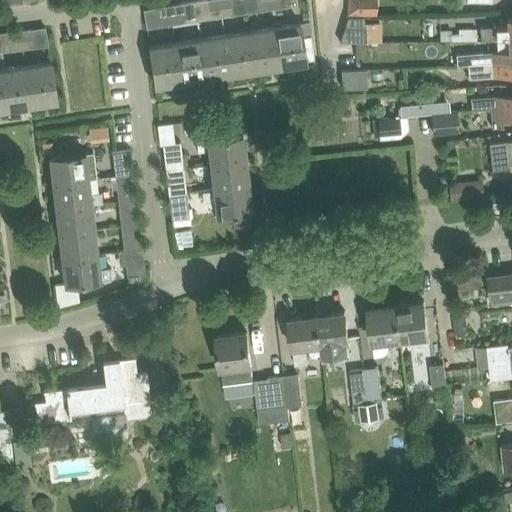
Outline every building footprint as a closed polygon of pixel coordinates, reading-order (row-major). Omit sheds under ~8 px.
[(199,0),(194,1),(197,20),(233,14),(232,5),(209,8),(207,0),(199,0)] [(260,10),(272,8),(283,6),(282,0),(258,0),(259,0),(260,10)] [(348,0),(349,1),(348,13),(375,12),(375,0),(348,0)] [(157,6),(159,16),(182,12),(183,22),(197,20),(194,1),(157,6)] [(160,25),(183,22),(182,12),(159,16),(160,25)] [(481,39),(496,38),(511,36),(511,16),(506,17),(507,23),(480,26),(481,39)] [(282,24),(274,26),(280,66),(306,62),(305,59),(314,58),(310,34),(302,35),(300,22),(282,24)] [(8,31),(9,40),(32,38),(33,47),(47,45),(45,26),(8,31)] [(249,30),(255,69),(280,66),(274,26),(249,30)] [(451,39),(477,38),(477,26),(458,27),(458,31),(451,32),(451,39)] [(255,69),(249,30),(232,32),(225,33),(231,73),(255,69)] [(343,31),(340,41),(364,40),(363,30),(343,31)] [(200,37),(206,77),(231,73),(225,33),(200,37)] [(482,60),(482,63),(511,60),(511,36),(496,38),(497,49),(481,50),(482,60)] [(200,37),(175,41),(181,81),(206,77),(200,37)] [(32,38),(9,40),(10,50),(33,47),(32,38)] [(181,81),(175,41),(149,45),(155,85),(181,81)] [(478,50),(455,51),(456,65),(467,64),(479,63),(478,50)] [(50,60),(25,64),(31,104),(56,100),(50,60)] [(479,63),(467,64),(468,77),(483,76),(510,74),(511,81),(511,60),(482,63),(479,63)] [(6,108),(31,104),(25,64),(0,68),(6,108)] [(366,68),(341,69),(342,87),(367,87),(366,68)] [(511,88),(511,92),(500,94),(470,95),(471,108),(490,106),(511,104),(511,85),(511,88)] [(430,99),(431,110),(447,108),(446,98),(430,99)] [(511,104),(490,106),(471,108),(490,106),(492,127),(503,126),(502,120),(511,118),(511,104)] [(458,130),(456,110),(456,108),(431,111),(433,133),(458,130)] [(398,116),(376,118),(377,134),(394,132),(399,128),(398,116)] [(196,139),(197,149),(209,148),(211,163),(245,159),(242,134),(196,139)] [(302,140),(299,149),(299,153),(315,150),(313,138),(302,140)] [(511,139),(505,140),(488,142),(491,168),(509,165),(508,159),(511,158),(511,139)] [(51,141),(41,142),(42,151),(52,150),(51,141)] [(180,141),(162,143),(164,155),(182,153),(180,141)] [(53,181),(87,178),(97,177),(93,151),(50,156),(53,181)] [(201,189),(201,190),(248,184),(245,159),(211,163),(214,187),(201,189)] [(133,173),(131,161),(113,163),(115,175),(133,173)] [(183,167),(165,169),(167,181),(185,179),(183,167)] [(56,206),(90,202),(102,200),(101,190),(89,191),(87,178),(53,181),(56,206)] [(449,181),(450,199),(476,197),(474,179),(449,181)] [(248,184),(201,190),(203,200),(215,198),(217,214),(232,212),(233,225),(251,223),(249,210),(251,210),(248,184)] [(136,198),(134,186),(116,188),(117,200),(136,198)] [(186,192),(168,194),(170,206),(188,204),(186,192)] [(508,199),(488,201),(489,206),(489,211),(509,209),(508,204),(508,199)] [(59,231),(93,227),(90,202),(56,206),(59,231)] [(120,225),(139,223),(137,211),(119,213),(120,225)] [(62,256),(96,253),(93,227),(59,231),(62,256)] [(142,248),(140,236),(121,238),(123,250),(142,248)] [(96,253),(62,256),(65,283),(111,278),(110,267),(98,269),(96,253)] [(127,276),(135,275),(145,273),(143,262),(125,264),(127,276)] [(450,289),(478,286),(476,270),(448,274),(450,289)] [(511,272),(489,275),(491,295),(492,302),(511,299),(511,272)] [(429,343),(427,320),(424,301),(396,304),(400,337),(415,335),(416,344),(429,343)] [(400,337),(396,304),(368,307),(374,350),(374,355),(384,353),(386,352),(388,350),(389,347),(389,345),(388,339),(400,337)] [(464,305),(452,307),(455,332),(467,330),(464,305)] [(316,314),(320,344),(322,361),(336,359),(350,357),(347,339),(348,339),(345,310),(316,314)] [(289,317),(291,337),(292,347),(293,347),(295,364),(308,363),(306,346),(320,344),(316,314),(289,317)] [(217,335),(220,366),(221,366),(223,381),(239,379),(239,381),(253,379),(247,331),(217,335)] [(491,376),(511,373),(511,341),(487,344),(491,376)] [(475,344),(478,365),(488,364),(485,343),(475,344)] [(105,360),(107,382),(45,390),(45,400),(36,401),(37,422),(91,415),(92,429),(112,427),(114,445),(130,443),(127,422),(111,424),(111,420),(112,420),(126,418),(125,416),(151,412),(146,371),(137,372),(134,357),(105,360)] [(444,362),(429,364),(433,390),(447,388),(444,362)] [(364,367),(368,399),(381,398),(377,366),(364,367)] [(355,401),(368,399),(364,367),(351,369),(355,401)] [(288,405),(302,404),(299,372),(284,374),(288,405)] [(288,405),(284,374),(268,376),(268,377),(254,378),(260,421),(289,417),(288,405)] [(498,422),(511,420),(511,396),(495,399),(498,422)] [(368,399),(355,401),(357,420),(361,420),(362,423),(368,428),(375,426),(379,420),(379,418),(384,417),(381,398),(368,399)] [(0,410),(0,440),(1,447),(3,465),(16,463),(9,410),(0,410)] [(511,442),(502,443),(505,469),(511,468),(511,442)] [(446,479),(448,493),(474,490),(472,476),(446,479)] [(440,478),(424,479),(426,499),(442,498),(440,478)] [(409,487),(397,489),(398,501),(411,500),(409,487)]
